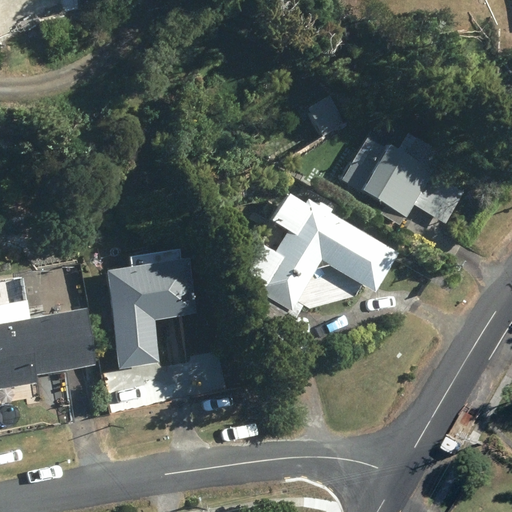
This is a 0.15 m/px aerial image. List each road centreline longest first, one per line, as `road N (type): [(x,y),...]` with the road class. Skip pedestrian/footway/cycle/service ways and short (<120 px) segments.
road 1 (residential): [(396,477),(349,459),(315,457),(0,501)]
road 2 (unclassified): [(396,477),(511,291)]
